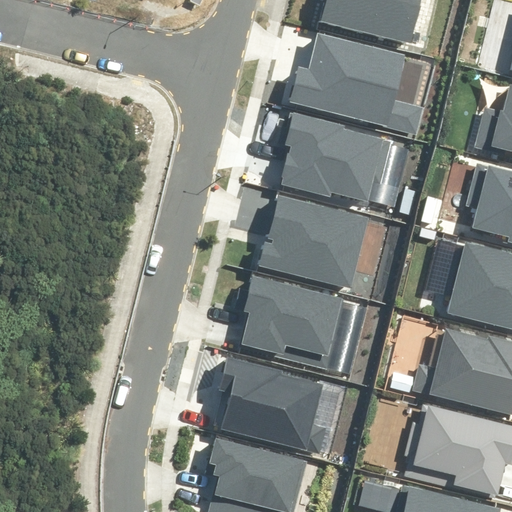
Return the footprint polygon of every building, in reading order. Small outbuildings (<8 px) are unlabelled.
[(325,0),(321,19),(410,43),(420,0),(325,0)] [(288,103),(418,136),(425,107),(395,99),(407,53),(318,31),(308,72),(297,69),(288,103)] [(511,83),(504,112),(484,107),(475,146),(511,154),(511,83)] [(332,191),(366,199),(370,182),(386,186),(396,143),(344,131),(345,124),(294,112),(286,145),(290,146),(281,184),(331,196),(332,191)] [(511,170),(475,161),(464,206),(480,210),(476,224),(511,233),(511,170)] [(258,265),(355,289),(373,216),(279,193),(267,239),(271,240),(270,246),(263,244),(258,265)] [(511,255),(467,245),(450,312),(511,327),(511,255)] [(370,310),(252,277),(243,308),(251,310),(241,348),(351,378),(370,310)] [(511,340),(490,334),(488,340),(444,328),(442,335),(437,334),(428,366),(416,363),(409,388),(511,416),(511,340)] [(323,381),(228,356),(219,391),(227,393),(218,425),(319,452),(326,426),(312,423),(323,381)] [(408,475),(498,497),(506,464),(511,465),(511,427),(422,405),(418,423),(412,422),(403,459),(412,461),(408,475)] [(295,511),(307,461),(215,441),(210,463),(213,464),(212,472),(218,474),(209,511),(295,511)] [(500,511),(501,510),(363,478),(357,504),(389,511),(500,511)]
